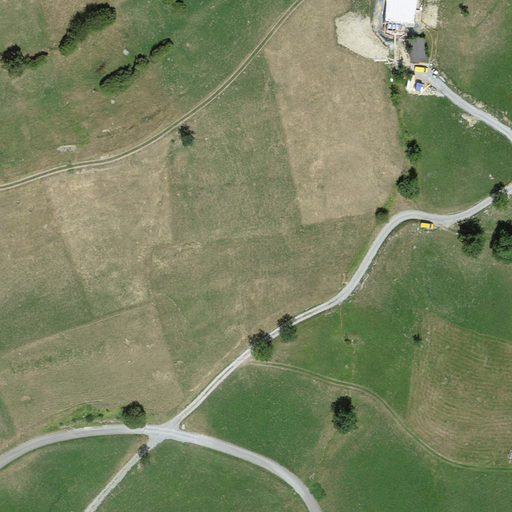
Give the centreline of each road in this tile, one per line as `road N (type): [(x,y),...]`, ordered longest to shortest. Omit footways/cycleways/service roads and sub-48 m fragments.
road 1 (track): [(89,511),(218,379),(355,283),(399,216),(452,218),(511,189)]
road 2 (track): [(300,0),(234,75),(155,138),(118,156),(0,187)]
road 3 (unclassified): [(315,511),(265,465),(164,432),(49,439),(0,464)]
